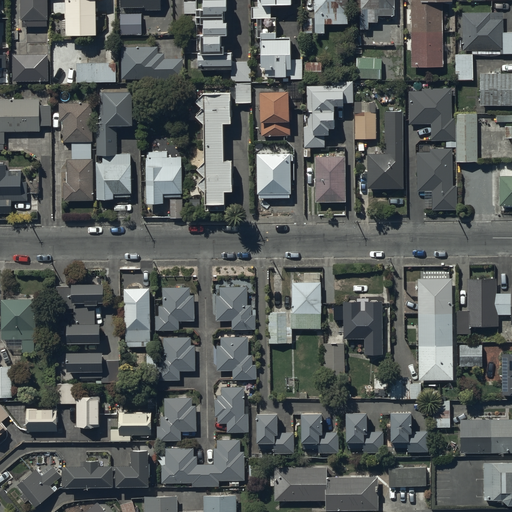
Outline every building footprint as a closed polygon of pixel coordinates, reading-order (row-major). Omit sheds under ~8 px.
[(47,0),(20,0),(20,22),(21,22),(21,26),(29,26),(30,28),(46,27),(46,22),(48,22),(47,0)] [(98,0),(66,0),(67,36),(98,35),(98,0)] [(160,0),(121,0),(121,6),(145,5),(146,8),(161,8),(160,0)] [(199,37),(199,70),(233,69),(233,81),(250,80),(250,60),(230,60),(230,49),(223,49),(223,37),(229,36),(228,24),(225,24),(225,15),(229,15),(228,0),(202,0),(203,3),(200,3),(200,5),(193,5),(193,0),(184,0),(184,14),(195,14),(195,17),(203,17),(203,37),(199,37)] [(293,5),(292,0),(258,0),(259,10),(252,10),(252,21),(259,21),(259,41),(262,41),(262,68),(265,68),(265,71),(267,71),(267,79),(293,78),(293,82),(304,82),(304,60),(292,61),(292,37),(278,37),(278,19),(273,19),(273,6),(293,5)] [(324,31),(324,21),(347,21),(347,11),(350,11),(350,4),(348,4),(348,0),(313,0),(314,16),(303,16),(303,31),(324,31)] [(394,16),(394,0),(361,0),(361,31),(369,31),(369,23),(379,23),(379,16),(394,16)] [(452,0),(411,0),(412,68),(444,67),(443,2),(453,1),(452,0)] [(142,11),(120,12),(121,33),(142,32),(142,11)] [(502,11),(462,12),(462,48),(503,48),(503,52),(511,51),(511,29),(502,30),(502,11)] [(158,46),(121,47),(121,81),(184,80),(183,60),(164,60),(163,54),(158,54),(158,46)] [(473,54),(456,55),(457,81),(474,80),(473,54)] [(49,55),(14,56),(14,82),(49,81),(49,55)] [(322,61),(305,61),(305,78),(322,78),(322,61)] [(117,64),(77,64),(77,82),(117,82),(117,64)] [(511,73),(480,73),(481,106),(511,106),(511,73)] [(309,127),(304,127),(304,148),(325,148),(325,137),(331,137),(331,130),(336,130),(336,108),(345,108),(345,103),(353,103),(352,82),(338,83),(338,86),(308,87),(309,127)] [(97,120),(97,153),(103,153),(103,160),(97,160),(97,196),(114,196),(114,194),(132,194),(132,151),(117,151),(118,123),(137,123),(137,90),(133,90),(133,88),(104,88),(104,90),(101,91),(101,120),(97,120)] [(408,91),(408,125),(430,125),(430,141),(454,141),(454,119),(451,119),(451,89),(422,89),(422,91),(408,91)] [(288,93),(259,93),(259,123),(260,123),(260,138),(289,138),(289,122),(288,122),(288,93)] [(225,163),(225,127),(225,125),(232,125),(232,95),(205,96),(197,104),(204,112),(197,119),(205,126),(205,164),(198,172),(205,179),(198,187),(206,195),(206,214),(226,214),(226,193),(233,193),(233,163),(225,163)] [(39,99),(0,99),(0,150),(4,151),(4,132),(40,132),(40,126),(50,126),(50,106),(39,106),(39,99)] [(93,101),(59,101),(59,119),(61,119),(61,123),(63,123),(63,139),(72,139),(72,157),(67,157),(67,180),(64,180),(64,198),(93,198),(93,156),(91,156),(91,139),(93,139),(93,101)] [(354,104),(355,140),(376,140),(376,104),(354,104)] [(367,155),(367,190),(404,190),(404,112),(385,112),(385,155),(367,155)] [(477,163),(477,115),(456,115),(456,163),(477,163)] [(417,153),(417,192),(432,192),(432,211),(457,211),(457,187),(452,187),(452,150),(430,150),(430,153),(417,153)] [(147,158),(146,158),(147,204),(164,204),(164,198),(182,198),(182,158),(168,158),(168,153),(147,153),(147,158)] [(290,155),(257,156),(257,195),(290,195),(290,155)] [(347,157),(316,157),(317,203),(347,203),(347,157)] [(0,212),(12,212),(12,199),(27,199),(27,180),(21,180),(21,168),(7,168),(7,162),(0,161),(0,212)] [(511,178),(500,178),(500,207),(511,207),(511,178)] [(183,200),(171,200),(172,218),(184,218),(183,200)] [(453,279),(419,279),(420,381),(453,381),(453,279)] [(468,312),(458,312),(458,335),(471,335),(471,328),(499,328),(499,316),(511,316),(511,294),(498,295),(498,280),(468,280),(468,312)] [(293,315),(270,315),(270,346),(294,346),(293,331),(323,331),(322,284),(293,285),(293,315)] [(106,285),(74,285),(74,288),(58,288),(58,314),(75,314),(75,319),(73,319),(73,325),(68,325),(69,345),(102,344),(102,325),(96,326),(96,307),(99,307),(99,305),(106,305),(106,285)] [(156,316),(156,331),(180,331),(179,321),(194,321),(194,296),(191,296),(190,288),(184,288),(184,286),(177,286),(177,288),(163,288),(163,306),(160,306),(160,316),(156,316)] [(247,287),(220,288),(220,297),(216,297),(216,322),(232,322),(232,331),(256,331),(255,316),(252,316),(252,305),(247,306),(247,287)] [(128,343),(128,349),(152,348),(151,289),(125,290),(126,333),(126,343),(128,343)] [(36,300),(2,300),(2,341),(9,350),(22,350),(22,354),(35,354),(35,341),(36,341),(36,300)] [(362,303),(345,303),(345,341),(365,341),(365,355),(383,356),(384,302),(366,302),(366,311),(362,311),(362,303)] [(249,338),(222,338),(222,347),(218,347),(218,373),(234,373),(234,381),(258,381),(258,367),(254,367),(254,356),(249,356),(249,338)] [(180,381),(180,372),(196,372),(195,347),(191,347),(191,339),(163,340),(164,357),(160,357),(161,367),(158,368),(158,382),(180,381)] [(344,343),(324,343),(324,377),(345,377),(344,343)] [(482,366),(481,346),(460,346),(460,367),(482,366)] [(104,352),(68,353),(68,375),(80,375),(80,380),(102,380),(102,384),(120,384),(119,361),(104,362),(104,352)] [(511,354),(503,354),(503,396),(511,396),(511,354)] [(12,368),(0,367),(0,397),(13,397),(12,368)] [(422,400),(422,385),(413,385),(413,381),(396,382),(396,384),(390,384),(390,400),(422,400)] [(58,385),(58,405),(77,405),(78,385),(58,385)] [(244,388),(221,388),(221,396),(217,396),(217,400),(214,400),(214,418),(217,418),(217,424),(226,424),(226,433),(248,433),(248,415),(244,415),(244,388)] [(101,398),(78,398),(77,429),(100,429),(101,398)] [(193,399),(165,400),(165,418),(162,418),(163,428),(158,428),(159,443),(182,442),(182,433),(197,433),(197,407),(193,407),(193,399)] [(432,402),(433,428),(450,428),(450,402),(432,402)] [(0,436),(7,430),(2,424),(11,417),(0,403),(0,436)] [(28,410),(28,433),(59,433),(59,410),(28,410)] [(368,412),(347,412),(348,442),(349,442),(349,450),(365,450),(365,454),(384,454),(384,433),(368,433),(368,412)] [(414,412),(392,412),(392,442),(395,442),(394,450),(410,450),(410,454),(430,454),(430,433),(414,433),(414,412)] [(120,430),(112,430),(112,442),(131,442),(131,436),(141,436),(141,438),(147,438),(147,435),(153,435),(153,413),(120,413),(120,430)] [(280,413),(259,413),(259,446),(260,446),(260,451),(276,451),(276,455),(296,455),(296,434),(280,434),(280,413)] [(323,414),(303,414),(303,443),(305,443),(305,451),(320,451),(320,455),(340,455),(340,435),(323,434),(323,414)] [(511,420),(460,421),(461,454),(511,453),(511,420)] [(241,441),(218,441),(218,449),(215,449),(214,465),(198,465),(198,457),(195,457),(195,449),(166,449),(166,466),(163,466),(163,484),(193,484),(193,487),(220,488),(220,481),(245,482),(245,453),(241,453),(241,441)] [(133,467),(118,468),(118,489),(151,488),(151,452),(133,452),(133,467)] [(87,468),(66,468),(66,490),(115,490),(115,468),(101,468),(101,463),(87,463),(87,468)] [(511,464),(483,465),(483,503),(496,503),(496,504),(501,504),(509,509),(511,509),(511,464)] [(38,470),(19,486),(25,494),(21,497),(27,504),(31,500),(37,508),(56,492),(51,487),(63,477),(56,468),(44,477),(38,470)] [(329,469),(276,469),(276,503),(327,502),(326,511),(368,511),(380,511),(380,479),(329,479),(329,469)] [(427,469),(390,469),(391,487),(428,487),(427,469)] [(178,511),(179,496),(147,496),(147,511),(237,511),(238,496),(205,496),(205,511),(178,511)] [(137,511),(134,501),(122,505),(124,511),(137,511)]
